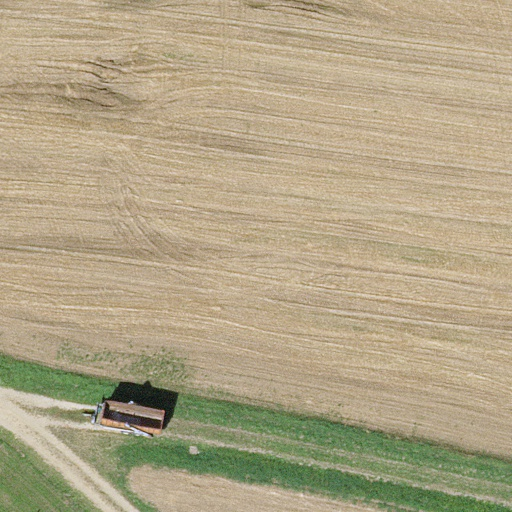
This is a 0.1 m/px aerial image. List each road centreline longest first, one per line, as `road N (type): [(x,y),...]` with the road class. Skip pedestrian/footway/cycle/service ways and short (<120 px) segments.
road 1 (track): [(511,505),(0,408)]
road 2 (track): [(112,511),(0,408)]
